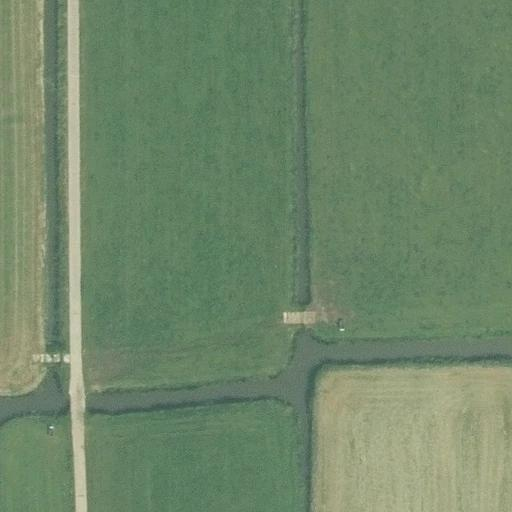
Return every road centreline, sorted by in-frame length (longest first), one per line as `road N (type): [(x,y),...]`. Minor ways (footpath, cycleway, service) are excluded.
road 1 (track): [(71,0),(74,360),(31,360)]
road 2 (track): [(74,360),(78,511)]
